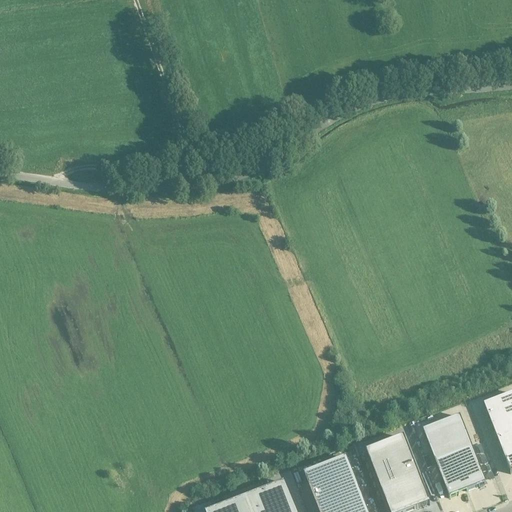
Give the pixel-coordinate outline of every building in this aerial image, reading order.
[(511,474),(511,394),(484,406),(511,475),(511,474)] [(460,417),(423,432),(449,499),(486,484),(460,417)] [(403,438),(366,453),(388,511),(408,511),(428,505),(428,506),(430,506),(403,438)] [(303,475),(317,511),(367,511),(346,458),(303,475)] [(296,511),(285,483),(211,511),(296,511)]
